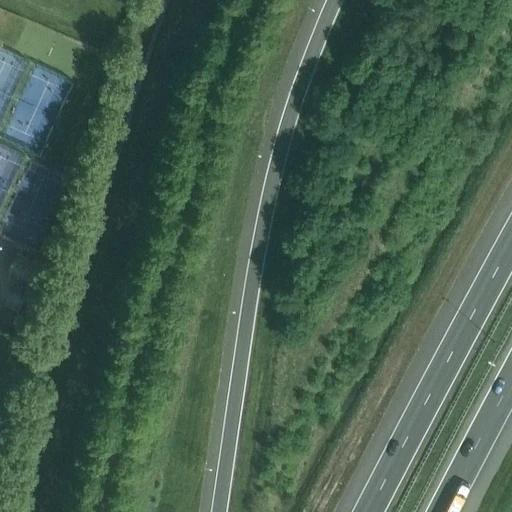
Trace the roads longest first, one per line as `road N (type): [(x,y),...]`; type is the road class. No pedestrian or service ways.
road 1 (motorway): [(332,0),(275,147),(255,227),(216,511)]
road 2 (motorway): [(511,238),(368,511)]
road 3 (motorway): [(445,511),(511,383)]
